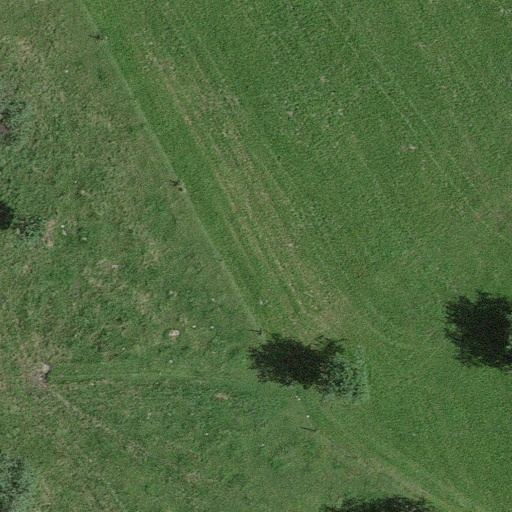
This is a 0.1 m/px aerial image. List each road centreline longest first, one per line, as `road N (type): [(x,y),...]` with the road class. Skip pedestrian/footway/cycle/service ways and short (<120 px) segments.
road 1 (track): [(0,364),(316,450),(424,511)]
road 2 (track): [(0,368),(101,511)]
